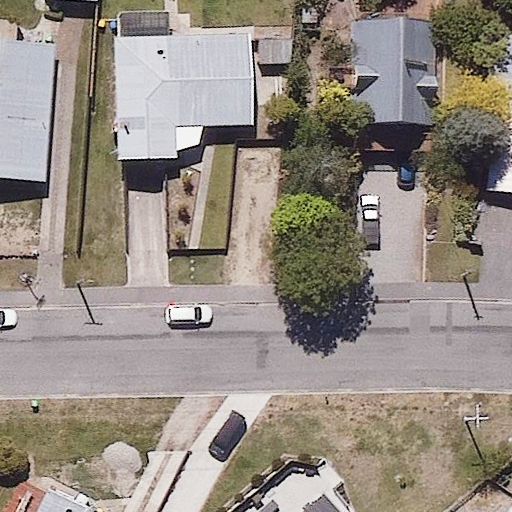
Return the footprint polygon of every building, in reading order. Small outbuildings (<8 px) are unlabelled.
[(511,7),(490,6),(477,183),(511,186),(511,7)] [(439,11),(347,10),(346,128),(438,129),(439,11)] [(257,30),(111,34),(115,160),(204,157),(203,128),(260,127),(257,30)] [(62,40),(0,34),(0,179),(48,184),(62,40)] [(83,511),(38,489),(26,511),(83,511)]
